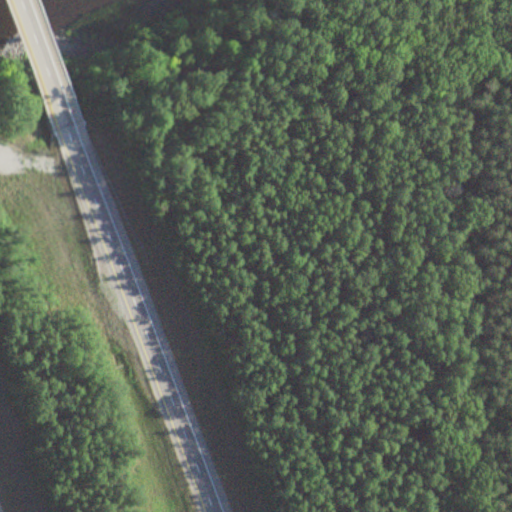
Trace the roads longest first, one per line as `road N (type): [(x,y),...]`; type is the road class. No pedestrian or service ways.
road 1 (motorway): [(215,511),(69,132)]
road 2 (motorway): [(69,132),(16,0)]
